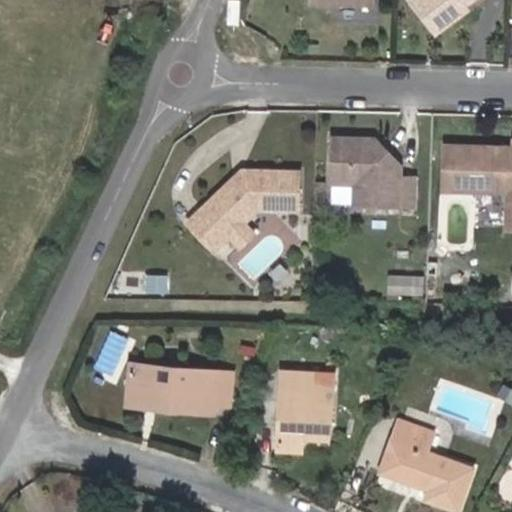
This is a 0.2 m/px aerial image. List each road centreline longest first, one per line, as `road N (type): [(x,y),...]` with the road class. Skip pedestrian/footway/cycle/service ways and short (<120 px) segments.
road 1 (residential): [(11,439),(179,77)]
road 2 (residential): [(179,77),(511,91)]
road 3 (residential): [(273,511),(128,463),(11,439)]
